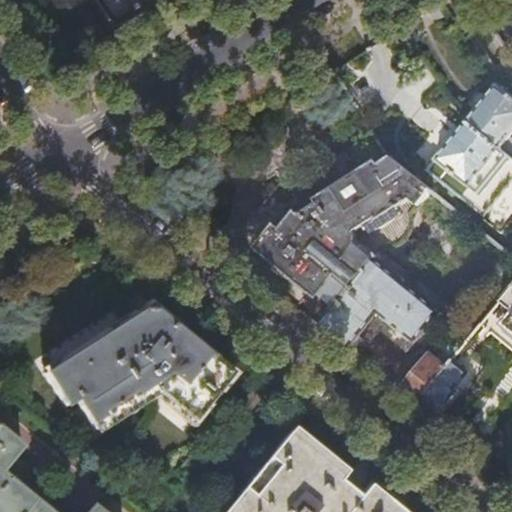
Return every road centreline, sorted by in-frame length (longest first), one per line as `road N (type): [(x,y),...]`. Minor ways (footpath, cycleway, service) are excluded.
road 1 (residential): [(64,158),(490,511)]
road 2 (tertiary): [(64,158),(306,0)]
